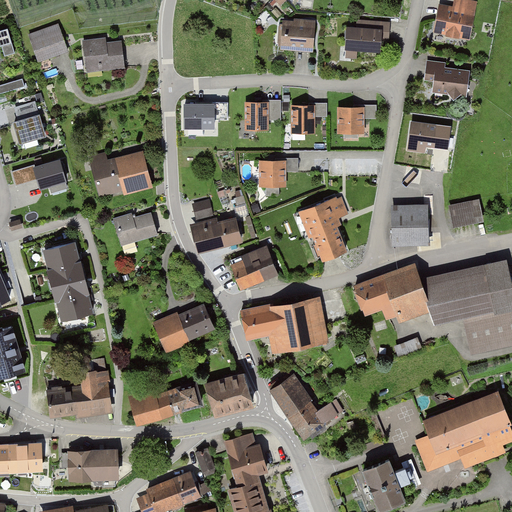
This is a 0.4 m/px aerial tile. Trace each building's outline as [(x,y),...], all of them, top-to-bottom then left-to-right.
[(454,0),(452,10),(440,7),(433,36),(469,43),(478,4),(457,0),(454,0)] [(60,20),(28,31),(38,59),(69,48),(60,20)] [(293,24),(283,23),(280,50),(311,53),(314,23),(294,21),(293,24)] [(357,30),(346,29),(345,52),(377,55),(377,46),(389,47),(390,25),(357,23),(357,30)] [(9,26),(0,28),(0,44),(2,44),(5,55),(17,51),(9,26)] [(105,39),(81,42),(86,75),(123,71),(120,43),(106,45),(105,39)] [(445,66),(428,63),(426,81),(432,82),(431,95),(446,97),(452,103),(459,98),(465,99),(468,73),(444,70),(445,66)] [(25,81),(0,87),(0,95),(27,88),(25,81)] [(328,115),(328,101),(318,101),(318,115),(328,115)] [(18,122),(11,124),(17,146),(47,137),(37,102),(14,109),(18,122)] [(215,130),(215,121),(229,121),(229,102),(196,102),(196,105),(184,105),(184,130),(215,130)] [(378,116),(377,102),(368,102),(368,116),(378,116)] [(268,104),(244,104),(244,133),(268,133),(268,104)] [(314,107),(291,108),(291,136),(314,136),(314,107)] [(364,110),(336,110),(336,136),(364,136),(364,110)] [(452,128),(410,123),(407,153),(425,156),(426,149),(436,151),(437,147),(449,149),(452,128)] [(107,155),(89,161),(100,198),(121,192),(123,197),(152,188),(141,152),(109,162),(107,155)] [(35,165),(12,173),(16,187),(37,180),(40,192),(67,184),(60,161),(36,168),(35,165)] [(286,163),(259,163),(259,190),(286,191),(286,163)] [(313,207),(290,217),(301,245),(312,240),(320,260),(346,249),(338,229),(344,226),(341,218),(353,214),(346,196),(338,199),(334,189),(310,199),(313,207)] [(211,200),(193,204),(196,219),(214,215),(211,200)] [(480,200),(449,206),(452,227),(484,222),(480,200)] [(427,207),(392,206),(391,245),(426,246),(427,207)] [(131,213),(113,219),(121,246),(158,235),(151,213),(133,219),(131,213)] [(219,216),(192,222),(199,249),(243,239),(238,215),(220,220),(219,216)] [(20,220),(10,223),(12,231),(22,229),(20,220)] [(77,242),(45,251),(64,323),(96,314),(77,242)] [(265,245),(228,260),(240,289),(277,274),(265,245)] [(414,264),(351,285),(364,316),(380,309),(386,321),(394,317),(396,324),(426,311),(429,324),(461,318),(470,356),(511,345),(511,292),(504,259),(416,278),(414,264)] [(0,272),(0,305),(12,300),(0,272)] [(328,343),(319,296),(239,312),(245,340),(268,336),(272,354),(328,343)] [(177,312),(152,322),(165,353),(189,343),(187,339),(211,330),(200,305),(178,314),(177,312)] [(13,326),(0,329),(0,378),(27,370),(13,326)] [(416,338),(393,346),(397,356),(419,348),(416,338)] [(77,385),(45,389),(48,416),(75,413),(75,418),(113,414),(107,368),(75,371),(77,385)] [(240,372),(201,383),(210,417),(249,406),(240,372)] [(295,376),(271,392),(287,416),(311,401),(295,376)] [(151,386),(125,394),(134,424),(200,404),(193,382),(153,394),(151,386)] [(511,431),(495,390),(421,419),(428,437),(416,441),(428,472),(461,460),(464,468),(505,452),(502,446),(511,441),(511,431)] [(287,416),(304,443),(350,413),(341,399),(319,413),(311,401),(287,416)] [(255,431),(222,441),(235,486),(227,488),(234,511),(269,511),(259,476),(267,473),(255,431)] [(0,471),(6,471),(7,476),(40,475),(39,442),(0,443),(0,471)] [(209,446),(196,450),(203,470),(207,473),(215,470),(216,465),(209,446)] [(115,480),(114,449),(90,450),(90,480),(115,480)] [(90,480),(90,450),(65,450),(66,480),(90,480)] [(389,460),(364,470),(380,511),(404,501),(399,487),(410,483),(405,468),(394,472),(389,460)] [(198,497),(189,472),(165,481),(174,506),(198,497)] [(156,511),(174,506),(165,481),(143,489),(146,496),(138,499),(142,511),(156,511)] [(208,481),(197,486),(200,495),(211,491),(208,481)]
